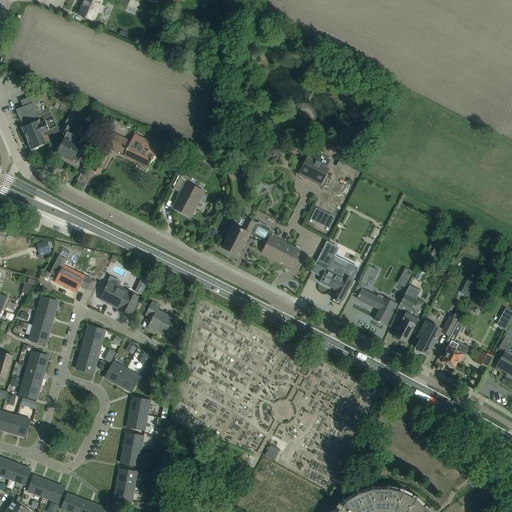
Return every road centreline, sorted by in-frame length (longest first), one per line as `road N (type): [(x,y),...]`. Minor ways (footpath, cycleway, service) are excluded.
road 1 (residential): [(0,119),(30,176),(284,305),(278,316)]
road 2 (secondary): [(511,442),(278,316)]
road 3 (secondary): [(278,316),(51,206)]
road 4 (residential): [(36,456),(74,464),(103,408),(96,388),(59,375)]
road 5 (residential): [(59,375),(76,316),(87,312),(157,346)]
